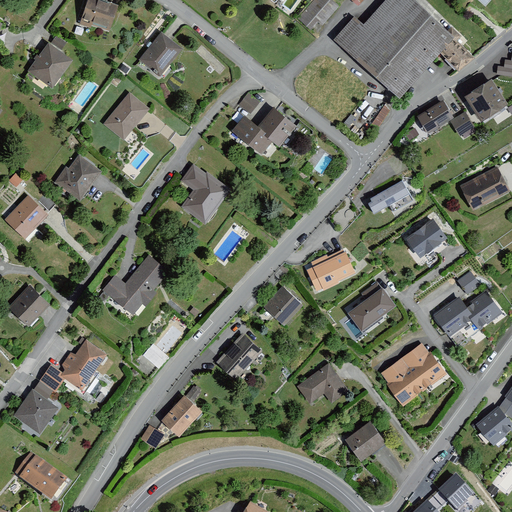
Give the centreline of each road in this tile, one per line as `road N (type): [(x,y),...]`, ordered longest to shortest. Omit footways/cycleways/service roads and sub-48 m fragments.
road 1 (residential): [(85,511),(173,370),(364,162)]
road 2 (residential): [(260,73),(139,212),(0,403)]
road 3 (residential): [(133,511),(184,472),(231,458),(300,467),(362,511)]
road 4 (residential): [(511,343),(390,511)]
road 5 (residential): [(364,162),(440,88),(511,34)]
road 6 (residential): [(371,0),(348,13),(281,89)]
